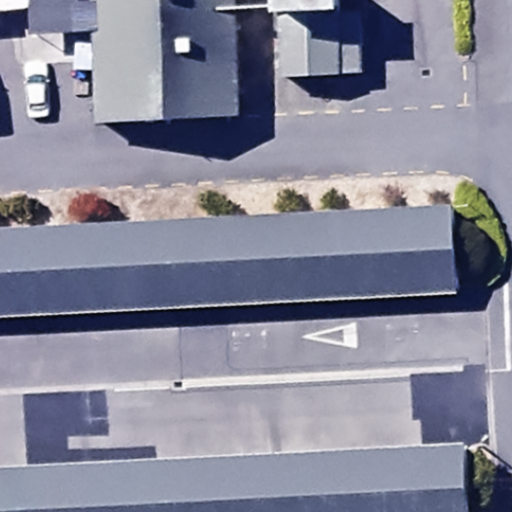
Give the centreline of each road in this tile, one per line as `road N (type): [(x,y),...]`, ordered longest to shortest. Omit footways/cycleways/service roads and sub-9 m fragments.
road 1 (unclassified): [(511,382),(0,408)]
road 2 (unclassified): [(511,128),(504,0)]
